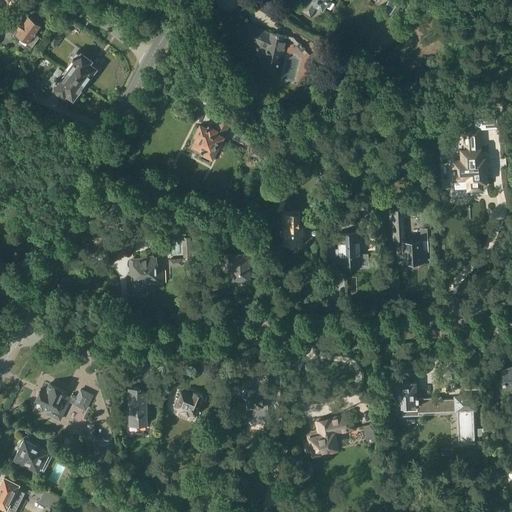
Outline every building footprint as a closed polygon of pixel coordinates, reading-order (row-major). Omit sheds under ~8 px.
[(307,0),(301,9),(310,15),(316,6),(322,10),(328,0),(307,0)] [(388,0),(384,6),(388,9),(387,11),(394,16),(403,3),(398,0),(388,0)] [(15,27),(17,29),(13,36),(30,49),(39,37),(35,33),(41,24),(40,24),(42,22),(35,18),(34,19),(28,15),(24,20),(22,18),(15,27)] [(240,36),(267,48),(263,69),(277,72),(282,50),(284,50),(288,36),(263,30),(246,22),(240,36)] [(54,47),(61,38),(54,33),(47,42),(54,47)] [(294,48),(299,54),(305,48),(300,42),(294,48)] [(313,61),(322,63),(323,60),(324,60),(330,51),(318,44),(311,56),(313,57),(313,61)] [(66,70),(69,72),(87,86),(93,77),(90,75),(94,70),(94,67),(88,63),(90,60),(78,51),(72,58),(74,59),(66,70)] [(313,61),(309,74),(319,77),(322,63),(313,61)] [(53,88),(64,96),(66,93),(73,98),(78,91),(81,93),(87,86),(69,72),(66,70),(58,80),(55,77),(49,86),(52,88),(53,88)] [(20,89),(30,97),(36,90),(26,82),(20,89)] [(201,150),(203,151),(200,157),(209,162),(229,123),(231,124),(235,116),(233,115),(233,114),(225,110),(225,111),(223,110),(219,118),(221,119),(215,130),(209,127),(208,128),(206,127),(206,128),(200,125),(196,134),(193,141),(195,142),(194,145),(201,149),(201,150)] [(443,117),(432,118),(433,130),(444,129),(443,117)] [(465,147),(460,147),(461,164),(475,163),(475,171),(485,170),(485,164),(489,164),(489,154),(491,154),(490,145),(486,145),(485,118),(472,118),(472,137),(466,138),(467,147),(465,147)] [(278,193),(276,192),(271,207),(283,210),(290,184),(281,182),(278,193)] [(390,208),(389,187),(379,188),(380,208),(390,208)] [(375,209),(374,192),(362,192),(362,209),(375,209)] [(405,216),(405,208),(389,208),(390,240),(405,239),(404,216),(405,216)] [(282,213),(282,220),(282,229),(281,231),(282,235),(283,237),(283,245),(299,244),(299,235),(305,235),(304,226),(299,226),(298,213),(282,213)] [(401,240),(402,250),(398,251),(399,262),(427,260),(426,251),(428,251),(428,239),(427,228),(420,228),(421,239),(401,240)] [(360,266),(359,232),(339,233),(340,267),(360,266)] [(226,253),(226,269),(232,269),(232,281),(250,280),(249,259),(255,258),(254,246),(242,246),(243,252),(226,253)] [(130,259),(131,283),(136,283),(136,290),(146,289),(146,282),(159,282),(158,266),(158,261),(157,261),(157,256),(154,256),(148,256),(148,258),(130,259)] [(504,384),(505,387),(511,385),(511,366),(501,369),(504,381),(503,381),(502,382),(503,384),(504,384)] [(68,401),(73,403),(77,396),(71,394),(70,397),(65,394),(66,391),(49,383),(45,390),(41,388),(35,401),(37,402),(37,407),(42,410),(44,409),(47,411),(46,412),(60,419),(68,401)] [(415,383),(390,384),(390,391),(393,391),(393,394),(392,394),(393,405),(402,405),(402,410),(403,415),(418,415),(418,412),(454,411),(454,398),(437,399),(437,397),(431,397),(418,397),(418,389),(415,389),(415,383)] [(140,389),(140,386),(129,386),(129,424),(147,424),(146,389),(140,389)] [(92,395),(80,389),(73,403),(85,409),(92,395)] [(243,391),(242,393),(242,396),(244,398),(246,399),(247,405),(244,405),(244,416),(258,416),(258,420),(264,419),(267,419),(267,405),(266,405),(263,405),(262,396),(262,391),(256,391),(256,389),(254,389),(248,390),(246,390),(245,390),(243,391)] [(179,411),(180,411),(178,415),(187,419),(188,414),(189,415),(190,413),(195,415),(203,395),(195,391),(193,396),(182,391),(175,407),(180,409),(179,411)] [(476,394),(453,395),(454,398),(454,411),(456,411),(458,444),(476,444),(474,411),(477,411),(476,394)] [(312,455),(321,453),(322,454),(324,455),(328,454),(330,453),(329,451),(339,449),(335,433),(352,429),(354,429),(351,414),(317,422),(319,432),(309,435),(310,439),(305,440),(307,451),(311,450),(312,455)] [(377,422),(363,426),(366,438),(367,443),(376,441),(375,436),(374,432),(379,431),(377,422)] [(88,425),(87,437),(89,437),(95,443),(95,456),(91,456),(91,460),(92,460),(95,460),(96,470),(96,477),(97,482),(98,483),(100,483),(112,482),(113,480),(111,439),(99,440),(94,435),(94,425),(88,425)] [(15,458),(39,470),(44,472),(53,454),(50,452),(25,439),(15,458)] [(50,452),(53,454),(78,466),(82,458),(54,444),(50,452)] [(0,510),(2,511),(3,510),(7,511),(15,511),(26,491),(18,487),(20,485),(4,477),(0,485),(0,510)] [(162,484),(163,484),(160,495),(170,498),(173,487),(174,487),(175,482),(164,479),(162,484)] [(60,499),(45,490),(39,502),(54,510),(60,499)] [(114,502),(109,511),(119,511),(122,506),(114,502)]
